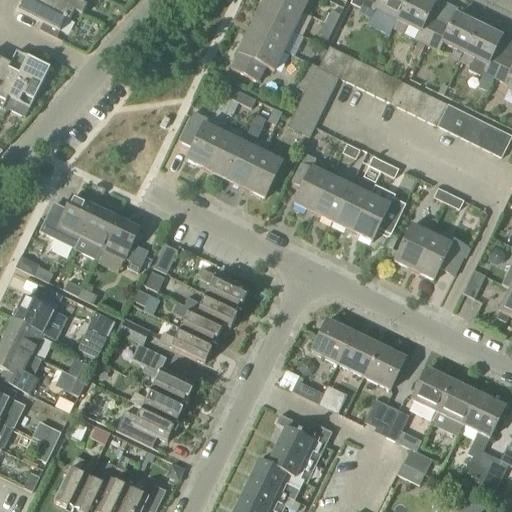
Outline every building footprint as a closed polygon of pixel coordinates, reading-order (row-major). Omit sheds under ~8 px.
[(32,0),(31,2),(27,0),(25,0),(19,14),(43,26),(40,33),(56,41),(66,21),(70,23),(75,13),(50,0),(32,0)] [(50,0),(75,13),(83,17),(87,8),(84,6),(86,0),(50,0)] [(292,34),(302,15),(271,0),(264,0),(257,16),(292,34)] [(271,0),(302,15),(309,0),(271,0)] [(353,0),(350,7),(357,10),(361,12),(359,14),(370,20),(374,12),(397,23),(408,0),(353,0)] [(397,23),(392,32),(403,38),(407,28),(419,34),(415,42),(427,48),(438,24),(428,19),(433,7),(420,0),(408,0),(397,23)] [(325,26),(334,30),(340,18),(331,14),(325,26)] [(283,53),(292,34),(257,16),(247,36),(283,53)] [(464,56),(478,28),(455,17),(449,29),(438,24),(427,48),(438,53),(442,45),(464,56)] [(327,43),(334,30),(325,26),(318,39),(327,43)] [(494,80),(506,57),(495,52),(501,40),(478,28),(464,56),(459,65),(467,69),(468,73),(479,79),(483,77),(484,75),(486,76),(480,89),(488,93),(494,80)] [(273,74),(283,53),(247,36),(229,72),(258,86),(266,70),(273,74)] [(329,50),(318,71),(317,71),(339,81),(338,82),(344,84),(355,62),(329,50)] [(511,60),(506,57),(494,80),(511,88),(511,60)] [(1,111),(0,113),(0,118),(2,119),(5,115),(6,115),(10,114),(23,120),(25,119),(29,110),(30,110),(50,70),(25,58),(18,73),(10,69),(3,82),(13,88),(2,111),(1,111)] [(0,110),(1,111),(2,111),(13,88),(3,82),(10,69),(11,66),(0,60),(0,110)] [(355,62),(344,84),(354,89),(365,68),(355,62)] [(317,71),(318,71),(308,65),(302,78),(333,93),(338,82),(339,81),(317,71)] [(365,95),(375,73),(365,68),(354,89),(365,95)] [(375,100),(386,78),(375,73),(365,95),(375,100)] [(327,105),(333,93),(302,78),(296,90),(304,94),(305,93),(327,105)] [(385,105),(396,83),(386,78),(375,100),(385,105)] [(396,110),(406,88),(396,83),(385,105),(396,110)] [(405,115),(416,93),(406,88),(396,110),(405,115)] [(226,99),(225,100),(234,104),(236,105),(238,106),(242,97),(230,91),(226,99)] [(322,116),(327,105),(305,93),(304,94),(305,94),(299,105),(322,116)] [(416,120),(427,98),(416,93),(405,115),(416,120)] [(242,97),(238,106),(251,112),(255,104),(242,97)] [(426,125),(437,103),(427,98),(416,120),(426,125)] [(436,130),(447,108),(437,103),(426,125),(436,130)] [(316,128),(322,116),(299,105),(293,118),(316,128)] [(447,135),(458,113),(447,108),(436,130),(447,135)] [(458,141),(469,119),(458,113),(447,135),(458,141)] [(206,172),(224,136),(204,127),(207,121),(193,114),(179,143),(192,149),(185,162),(206,172)] [(310,141),(316,128),(293,118),(287,130),(310,141)] [(469,146),(480,124),(469,119),(458,141),(469,146)] [(165,131),(169,123),(164,120),(160,129),(165,131)] [(245,191),(262,155),(253,151),(263,130),(262,130),(263,126),(254,122),(253,125),(225,182),(245,191)] [(480,151),(491,129),(480,124),(469,146),(480,151)] [(225,182),(253,125),(252,125),(242,145),(224,136),(206,172),(225,182)] [(490,157),(501,135),(491,129),(480,151),(490,157)] [(501,135),(490,157),(501,162),(511,140),(501,135)] [(355,163),(359,154),(346,148),(342,157),(355,163)] [(262,155),(245,191),(265,201),(282,165),(262,155)] [(313,215),(331,180),(312,171),(315,162),(305,158),(301,167),(300,166),(291,186),(301,190),(293,206),(313,215)] [(381,176),(385,167),(372,160),(368,169),(381,176)] [(394,182),(398,173),(385,167),(381,176),(394,182)] [(333,225),(350,189),(331,180),(313,215),(333,225)] [(352,234),(370,199),(350,189),(333,225),(352,234)] [(446,208),(451,199),(437,192),(433,201),(446,208)] [(79,242),(94,211),(72,199),(58,228),(45,222),(39,235),(74,252),(79,242)] [(370,199),(352,234),(372,244),(377,235),(386,239),(390,239),(405,207),(391,201),(388,208),(370,199)] [(459,214),(463,205),(451,199),(446,208),(459,214)] [(79,242),(74,252),(96,263),(101,253),(116,221),(94,211),(79,242)] [(103,254),(97,266),(117,276),(123,263),(138,232),(116,221),(101,253),(103,254)] [(414,273),(431,238),(412,228),(395,263),(414,273)] [(431,238),(414,273),(434,283),(439,273),(454,280),(469,250),(452,242),(450,247),(431,238)] [(166,278),(177,254),(164,248),(153,271),(166,278)] [(138,277),(148,255),(137,250),(127,271),(138,277)] [(49,287),(53,278),(38,271),(39,268),(21,258),(15,270),(34,279),(49,287)] [(511,267),(502,288),(510,292),(511,292),(511,267)] [(239,315),(249,295),(202,273),(198,282),(211,288),(206,298),(239,315)] [(474,303),(485,280),(473,274),(462,297),(474,303)] [(157,295),(164,281),(152,275),(145,289),(157,295)] [(77,300),(81,292),(67,285),(63,294),(77,300)] [(44,292),(36,307),(54,316),(62,300),(44,292)] [(92,308),(97,299),(81,292),(77,300),(92,308)] [(511,292),(510,292),(499,314),(508,319),(511,320),(511,292)] [(145,310),(150,298),(138,293),(132,304),(145,310)] [(230,333),(239,315),(206,298),(201,308),(188,302),(184,310),(224,329),(223,329),(230,333)] [(56,344),(67,322),(54,316),(36,307),(23,301),(12,323),(56,344)] [(224,329),(184,310),(178,306),(173,315),(185,321),(181,331),(214,348),(223,329),(224,329)] [(505,326),(508,319),(499,314),(495,321),(505,326)] [(142,349),(150,334),(125,322),(117,337),(142,349)] [(56,345),(56,344),(12,323),(1,345),(33,360),(43,339),(56,345)] [(338,367),(354,336),(326,323),(311,354),(338,367)] [(205,367),(214,348),(181,331),(176,342),(163,335),(159,345),(205,367)] [(87,332),(76,355),(96,364),(100,356),(107,341),(97,337),(87,332)] [(363,380),(379,348),(354,336),(338,367),(363,380)] [(40,364),(33,360),(1,345),(0,346),(0,372),(3,374),(0,379),(0,383),(30,398),(37,382),(33,380),(40,364)] [(184,408),(194,388),(161,372),(166,361),(138,348),(131,362),(147,370),(144,375),(156,381),(151,392),(184,408)] [(389,393),(405,361),(379,348),(363,380),(389,393)] [(76,381),(85,386),(93,371),(83,367),(74,362),(67,376),(77,380),(76,381)] [(104,383),(111,370),(101,365),(94,379),(104,383)] [(436,416),(452,385),(425,372),(410,403),(436,416)] [(79,400),(85,386),(76,381),(69,396),(79,400)] [(318,408),(323,397),(296,384),(291,395),(318,408)] [(457,438),(478,397),(452,385),(436,416),(432,424),(433,429),(455,439),(457,438)] [(175,426),(184,408),(151,392),(147,401),(134,395),(129,404),(142,410),(175,426)] [(323,397),(318,408),(337,418),(343,407),(323,397)] [(489,441),(504,410),(478,397),(457,438),(459,438),(463,429),(477,436),(466,457),(472,460),(465,475),(476,480),(474,484),(479,486),(492,460),(482,455),(489,441)] [(0,398),(0,425),(0,426),(1,425),(12,431),(22,409),(11,404),(0,398)] [(375,431),(386,408),(375,403),(364,426),(375,431)] [(384,440),(397,414),(386,408),(375,431),(373,435),(384,440)] [(166,445),(175,426),(142,410),(137,420),(125,414),(121,423),(116,432),(147,447),(151,438),(166,445)] [(396,446),(408,419),(397,414),(384,440),(396,446)] [(299,438),(300,436),(303,431),(279,419),(275,427),(285,432),(279,443),(318,463),(330,436),(311,426),(304,440),(299,438)] [(1,425),(0,426),(0,425),(0,453),(1,453),(12,431),(1,425)] [(104,448),(109,436),(95,429),(90,441),(104,448)] [(44,447),(54,452),(61,437),(51,432),(44,447)] [(309,482),(318,463),(279,443),(270,461),(269,463),(309,482)] [(47,466),(54,452),(44,447),(37,462),(47,466)] [(416,456),(410,453),(403,467),(424,478),(431,463),(416,456)] [(125,475),(131,462),(121,457),(116,470),(112,478),(113,479),(96,511),(118,511),(129,492),(119,487),(125,475)] [(258,463),(251,478),(296,500),(299,494),(303,485),(307,487),(309,482),(269,463),(270,463),(270,461),(265,459),(262,465),(258,463)] [(67,511),(72,511),(88,482),(78,477),(84,464),(75,460),(53,505),(67,511)] [(492,460),(479,486),(495,494),(508,468),(492,460)] [(112,478),(116,470),(107,466),(104,474),(98,487),(88,482),(72,511),(96,511),(113,479),(112,478)] [(403,468),(402,467),(401,467),(396,478),(419,488),(424,478),(403,467),(403,468)] [(32,496),(39,481),(30,477),(23,491),(32,496)] [(294,503),(296,500),(251,478),(241,498),(270,511),(284,511),(289,503),(294,503)] [(129,492),(118,511),(156,511),(165,494),(145,484),(139,497),(129,492)] [(270,511),(241,498),(234,511),(270,511)]
